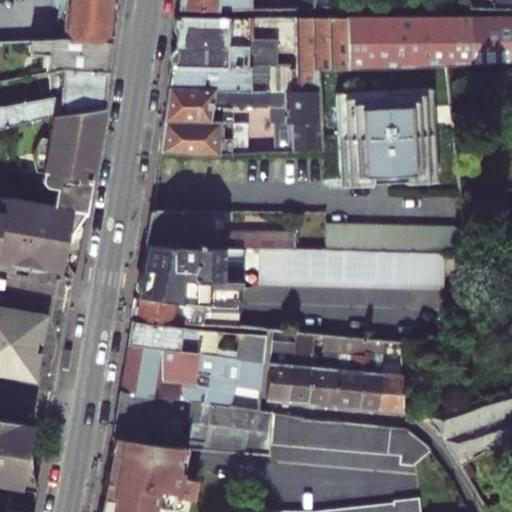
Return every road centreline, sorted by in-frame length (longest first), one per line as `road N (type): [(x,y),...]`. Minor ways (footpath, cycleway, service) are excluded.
road 1 (secondary): [(151,0),(67,511)]
road 2 (unknown): [(105,295),(426,306)]
